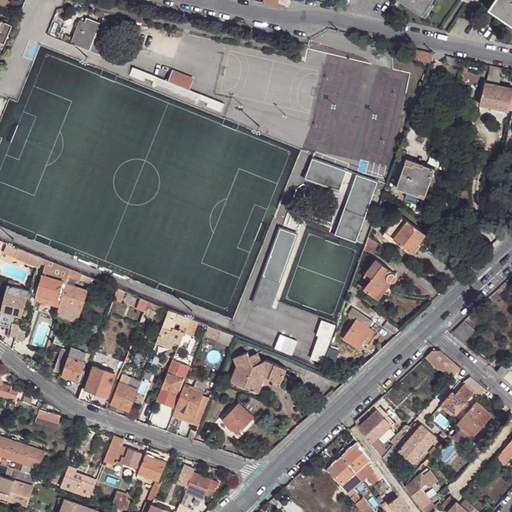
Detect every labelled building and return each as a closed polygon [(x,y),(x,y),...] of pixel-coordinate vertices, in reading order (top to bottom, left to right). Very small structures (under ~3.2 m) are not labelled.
[(432,0),(403,0),(423,14),(432,0)] [(511,0),(496,0),(493,5),(506,14),(504,17),(511,22),(511,0)] [(88,48),(97,26),(99,22),(86,16),(85,21),(80,19),(71,41),(88,48)] [(113,21),(106,18),(104,23),(116,28),(119,21),(114,19),(113,21)] [(13,24),(3,19),(0,26),(0,46),(3,48),(13,24)] [(106,30),(97,26),(88,48),(97,51),(106,30)] [(433,52),(416,48),(414,57),(415,58),(430,62),(431,62),(432,58),(433,52)] [(461,59),(447,55),(445,61),(459,65),(461,59)] [(169,79),(134,65),(130,75),(145,81),(146,78),(154,81),(152,84),(199,103),(200,99),(208,102),(207,106),(222,112),(226,102),(191,88),(169,79)] [(195,77),(173,69),(169,79),(191,88),(195,77)] [(510,108),(511,98),(511,89),(485,83),(479,105),(509,112),(510,108)] [(348,169),(314,157),(307,176),(340,189),(348,169)] [(407,159),(406,164),(413,167),(414,165),(424,168),(425,166),(407,159)] [(413,167),(406,164),(397,189),(419,197),(420,195),(426,197),(436,170),(425,166),(424,168),(414,165),(413,167)] [(357,239),(378,181),(358,173),(337,232),(357,239)] [(386,233),(395,239),(408,221),(399,215),(386,233)] [(408,221),(395,239),(396,241),(403,246),(407,248),(413,253),(418,245),(422,240),(426,235),(408,221)] [(272,307),(299,233),(281,226),(254,301),(272,307)] [(396,241),(395,239),(386,233),(383,236),(394,244),(396,241)] [(378,245),(369,237),(365,247),(364,251),(374,255),(378,245)] [(3,253),(15,257),(18,248),(11,245),(10,246),(7,244),(3,253)] [(422,247),(418,245),(413,253),(410,256),(413,259),(422,247)] [(14,258),(37,267),(40,257),(18,248),(15,257),(14,258)] [(66,284),(68,277),(80,282),(83,274),(71,269),(47,260),(43,275),(38,293),(36,300),(60,306),(61,303),(66,284)] [(376,300),(389,282),(391,283),(393,284),(395,283),(398,281),(398,278),(396,275),(377,261),(367,275),(373,280),(365,291),(376,300)] [(108,292),(111,285),(94,279),(92,285),(108,292)] [(511,287),(506,281),(488,297),(491,302),(493,300),(495,302),(511,288),(511,287)] [(16,315),(23,317),(30,292),(20,289),(21,286),(15,284),(16,284),(11,282),(9,286),(2,311),(3,311),(16,315)] [(380,302),(393,284),(391,283),(389,282),(376,300),(380,302)] [(88,290),(66,284),(61,303),(60,306),(57,315),(78,322),(82,309),(88,290)] [(108,292),(116,295),(118,288),(111,285),(108,292)] [(118,288),(116,295),(121,297),(124,291),(118,288)] [(169,310),(162,327),(172,330),(173,329),(175,322),(178,314),(169,310)] [(0,325),(11,328),(16,315),(3,311),(3,312),(0,321),(0,325)] [(352,318),(356,321),(357,320),(370,328),(374,322),(357,311),(352,318)] [(179,344),(184,332),(189,318),(178,314),(175,322),(181,325),(178,331),(173,329),(172,330),(162,327),(156,342),(171,349),(174,342),(179,344)] [(16,315),(11,328),(14,329),(15,324),(21,325),(23,317),(16,315)] [(189,318),(184,332),(194,336),(199,323),(189,318)] [(451,332),(463,343),(476,330),(465,319),(451,332)] [(357,320),(356,321),(344,338),(360,350),(361,347),(364,344),(373,331),(370,328),(357,320)] [(322,364),(335,326),(322,321),(317,335),(320,336),(311,360),(322,364)] [(400,332),(387,323),(382,328),(394,338),(400,332)] [(21,325),(15,324),(14,329),(12,336),(18,337),(21,327),(21,325)] [(219,339),(222,332),(208,326),(204,335),(224,343),(224,341),(219,339)] [(18,337),(17,340),(25,342),(29,329),(21,327),(18,337)] [(373,331),(364,344),(367,346),(376,333),(373,331)] [(234,337),(222,332),(219,339),(224,341),(224,343),(231,345),(234,337)] [(73,343),(72,348),(87,353),(88,347),(73,343)] [(72,348),(69,355),(84,361),(87,353),(72,348)] [(434,348),(425,356),(438,369),(441,369),(451,378),(460,367),(448,356),(441,349),(434,348)] [(60,353),(55,370),(63,372),(68,355),(60,353)] [(237,368),(231,381),(246,387),(245,389),(256,394),(262,379),(265,380),(281,386),(287,371),(266,362),(262,364),(258,355),(250,358),(248,354),(234,360),(237,368)] [(69,355),(63,374),(79,380),(86,361),(84,361),(69,355)] [(160,357),(156,355),(152,365),(156,367),(160,357)] [(173,360),(168,372),(173,374),(175,370),(176,370),(178,362),(173,360)] [(511,370),(511,369),(511,366),(506,361),(497,372),(504,378),(506,376),(511,370)] [(189,366),(178,362),(176,370),(182,372),(180,376),(184,378),(189,366)] [(108,396),(116,374),(95,366),(86,388),(95,391),(108,396)] [(168,372),(162,388),(170,391),(178,395),(184,378),(180,376),(173,374),(168,372)] [(0,394),(17,401),(20,392),(12,390),(12,387),(3,384),(0,375),(0,394)] [(442,402),(455,413),(473,392),(480,397),(487,390),(473,378),(470,375),(462,383),(463,383),(454,393),(451,391),(442,402)] [(111,404),(130,411),(141,381),(128,377),(125,384),(120,382),(111,404)] [(259,395),(265,380),(262,379),(256,394),(259,395)] [(246,387),(231,381),(230,383),(245,389),(246,387)] [(185,385),(173,415),(199,425),(209,398),(203,395),(204,392),(185,385)] [(86,388),(82,387),(78,398),(84,401),(90,403),(91,403),(95,391),(86,388)] [(162,388),(160,394),(168,396),(170,391),(162,388)] [(160,394),(157,402),(172,408),(178,395),(170,391),(168,396),(160,394)] [(28,409),(29,405),(23,403),(19,402),(17,407),(27,410),(28,409)] [(453,415),(455,413),(442,402),(440,404),(453,415)] [(476,402),(457,424),(461,427),(472,436),(488,418),(489,415),(488,412),(476,402)] [(238,435),(254,418),(239,403),(223,420),(238,435)] [(38,416),(40,409),(37,407),(29,405),(28,409),(32,410),(31,413),(38,416)] [(61,417),(61,416),(47,411),(40,409),(38,416),(59,423),(61,417)] [(360,426),(373,444),(377,441),(392,427),(393,426),(377,410),(360,426)] [(57,429),(59,423),(38,416),(36,422),(57,429)] [(412,464),(436,436),(422,424),(398,451),(412,464)] [(392,427),(377,441),(382,447),(385,446),(389,451),(394,444),(391,441),(398,433),(392,427)] [(464,445),(472,436),(461,427),(453,437),(464,445)] [(394,444),(405,432),(401,429),(398,433),(391,441),(394,444)] [(93,435),(85,431),(78,449),(83,451),(86,447),(88,447),(93,435)] [(406,433),(405,432),(394,444),(395,445),(406,433)] [(15,442),(0,436),(0,453),(8,457),(10,457),(15,442)] [(124,441),(115,437),(105,461),(114,465),(115,463),(122,445),(124,441)] [(511,438),(505,446),(506,447),(498,456),(507,463),(511,457),(511,438)] [(383,457),(389,451),(385,446),(382,447),(377,441),(373,444),(383,457)] [(15,442),(10,457),(12,458),(24,462),(30,447),(15,442)] [(368,462),(371,459),(358,442),(353,447),(352,446),(348,450),(348,451),(343,456),(356,473),(368,462)] [(123,466),(124,463),(130,448),(122,445),(115,463),(123,466)] [(30,447),(24,462),(39,467),(44,452),(30,447)] [(130,448),(124,463),(137,468),(143,453),(130,448)] [(148,450),(146,454),(158,459),(159,456),(160,454),(148,450)] [(158,459),(146,454),(139,474),(159,481),(167,462),(158,459)] [(341,487),(356,473),(343,456),(327,469),(341,487)] [(379,480),(384,476),(371,459),(368,462),(370,465),(369,465),(373,470),(372,471),(373,472),(379,480)] [(361,480),(362,481),(367,477),(373,472),(372,471),(373,470),(369,465),(370,465),(368,462),(356,473),(361,480)] [(13,469),(21,472),(23,468),(8,463),(7,467),(13,469)] [(195,468),(185,464),(177,483),(187,487),(193,473),(193,471),(195,468)] [(41,478),(50,482),(54,471),(45,468),(41,478)] [(73,470),(69,468),(66,476),(62,486),(90,496),(95,485),(83,481),(82,483),(70,477),(73,470)] [(33,486),(36,477),(26,473),(21,472),(13,469),(10,478),(9,479),(15,480),(33,486)] [(341,487),(327,469),(312,483),(326,500),(341,487)] [(95,485),(96,482),(76,474),(77,471),(73,470),(70,477),(82,483),(83,481),(95,485)] [(430,470),(424,475),(429,482),(427,484),(430,488),(438,482),(430,470)] [(62,486),(66,476),(54,471),(50,482),(62,486)] [(220,482),(193,471),(193,473),(187,487),(185,492),(204,500),(206,494),(210,487),(216,490),(220,482)] [(373,484),(379,480),(373,472),(367,477),(373,484)] [(351,490),(361,480),(356,473),(341,487),(347,494),(351,490)] [(422,473),(405,486),(424,511),(433,511),(436,509),(434,507),(436,506),(432,500),(422,487),(427,484),(429,482),(424,475),(422,473)] [(4,498),(9,479),(10,478),(0,474),(0,490),(2,491),(0,496),(0,499),(10,502),(10,500),(9,500),(4,498)] [(15,480),(9,479),(4,498),(9,500),(15,480)] [(27,505),(33,486),(15,480),(9,500),(10,500),(27,505)] [(149,511),(152,504),(159,487),(155,485),(154,485),(146,503),(147,503),(143,511),(149,511)] [(213,497),(216,490),(210,487),(206,494),(213,497)] [(347,494),(341,487),(326,500),(332,507),(347,494)] [(351,490),(347,494),(351,498),(355,494),(351,490)] [(126,500),(128,496),(117,491),(112,504),(123,508),(126,500)] [(381,506),(392,497),(388,491),(376,500),(381,506)] [(480,511),(489,511),(493,507),(486,502),(483,505),(466,492),(462,496),(481,511),(480,511)] [(355,494),(351,498),(355,504),(360,500),(355,494)] [(397,511),(410,511),(399,496),(391,503),(397,511)] [(439,507),(444,511),(446,511),(456,501),(450,496),(439,507)] [(103,511),(104,511),(66,497),(60,511),(103,511)] [(360,500),(355,504),(362,511),(373,511),(362,499),(360,500)] [(479,511),(464,499),(459,504),(456,501),(446,511),(479,511)] [(182,504),(180,503),(177,510),(182,511),(185,511),(188,507),(182,504)]
